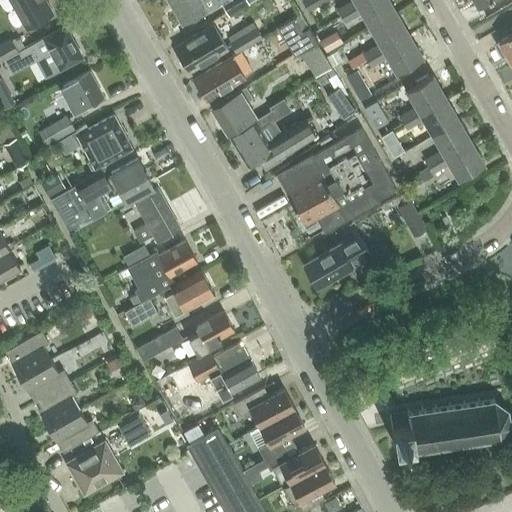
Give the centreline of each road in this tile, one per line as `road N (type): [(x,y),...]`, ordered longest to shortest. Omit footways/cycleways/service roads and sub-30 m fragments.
road 1 (residential): [(291,333),(111,0)]
road 2 (residential): [(291,333),(473,249),(511,220)]
road 3 (residential): [(389,511),(291,333)]
road 4 (residential): [(511,137),(431,0)]
